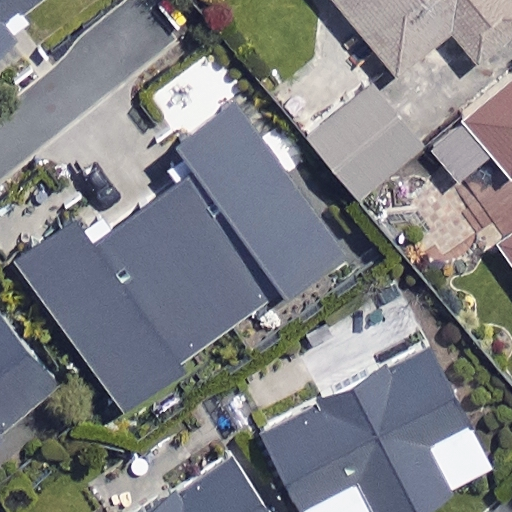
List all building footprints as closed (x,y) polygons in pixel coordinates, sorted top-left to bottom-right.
[(36,0),(0,0),(0,62),(20,47),(4,25),(36,0)] [(511,0),(337,0),(399,74),(452,30),(480,64),(511,37),(511,0)] [(343,247),(204,53),(141,98),(194,173),(96,243),(79,219),(21,261),(123,404),(343,247)] [(510,165),(511,167),(511,81),(430,147),(470,197),(510,165)] [(0,302),(0,438),(70,387),(5,299),(0,302)] [(425,511),(497,475),(432,348),(266,433),(306,511),(425,511)] [(270,511),(236,459),(156,511),(270,511)]
